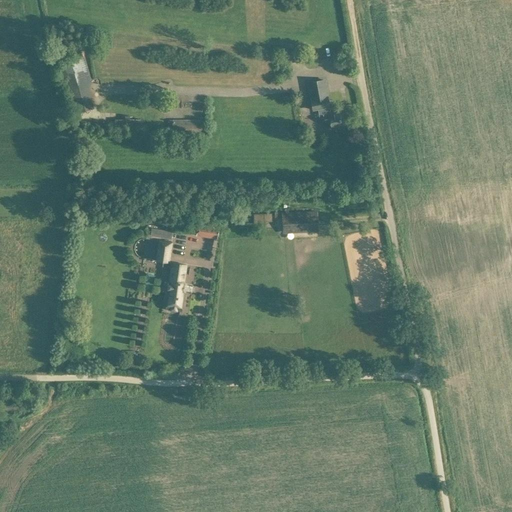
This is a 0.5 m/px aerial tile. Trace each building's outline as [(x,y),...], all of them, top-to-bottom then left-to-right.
[(60,72),(59,72),(60,77),(66,75),(77,113),(93,109),(87,89),(87,88),(90,82),(91,81),(82,52),(77,54),(79,58),(61,63),(62,66),(62,67),(62,68),(62,69),(62,70),(61,71),(60,71),(60,72)] [(324,80),(314,82),(308,83),(313,110),(318,109),(320,117),(324,117),(325,122),(331,121),(332,129),(348,126),(345,112),(330,115),(329,107),(324,80)] [(144,118),(116,119),(116,127),(144,126),(144,118)] [(186,120),(186,133),(199,133),(199,120),(186,120)] [(316,229),(315,211),(305,211),(282,212),(283,231),(306,230),(316,229)] [(271,213),(253,214),(254,225),(266,224),(265,220),(271,220),(271,213)] [(196,236),(217,239),(218,228),(197,225),(196,236)] [(150,235),(158,237),(159,229),(152,228),(150,235)] [(163,291),(168,291),(165,309),(182,312),(185,293),(183,292),(188,264),(171,261),(171,263),(169,262),(173,242),(159,240),(155,261),(163,262),(163,266),(170,268),(168,282),(164,281),(163,291)] [(142,273),(142,290),(153,290),(154,273),(142,273)]
